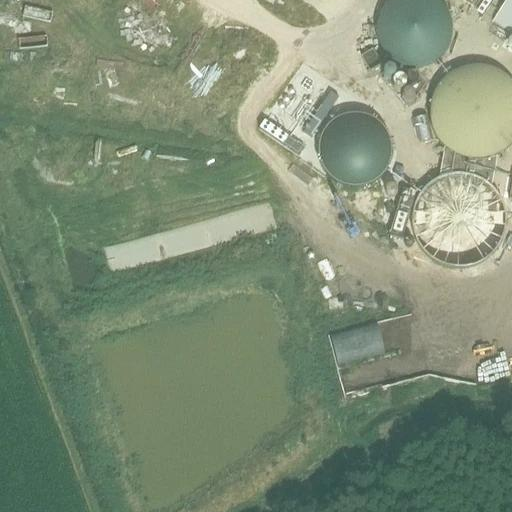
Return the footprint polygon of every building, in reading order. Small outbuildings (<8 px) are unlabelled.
[(449,43),(451,30),(449,17),(449,16),(448,14),(441,4),(435,0),(392,0),(388,4),(380,14),(380,16),(379,17),(377,30),(379,43),(380,44),(380,46),(388,56),(398,64),(400,64),(401,65),(414,67),(427,65),(428,64),(430,64),(441,56),(448,46),(449,44),(449,43)] [(511,0),(496,23),(511,34),(511,0)] [(511,85),(503,77),(490,70),(476,68),(461,70),(448,77),(438,87),(432,100),(429,114),(432,129),(438,142),(449,152),(462,159),(476,161),(490,159),(503,152),(511,143),(511,85)] [(392,147),(389,140),(386,134),(381,128),(376,123),(369,120),(362,118),(355,117),(347,118),(340,120),(334,123),(328,128),(323,134),(320,140),(318,147),(317,155),(318,162),(320,169),(323,175),(328,181),(334,186),(340,189),(347,191),(355,192),(362,191),(369,189),(376,186),(381,181),(386,175),(390,169),(392,162),(392,155),(392,147)] [(502,237),(504,223),(502,209),(495,196),(485,185),(472,179),(458,177),(443,179),(430,185),(420,196),(414,209),(411,223),(414,238),(420,251),(431,261),(444,267),(458,270),(472,267),(485,261),(496,250),(502,237)]
